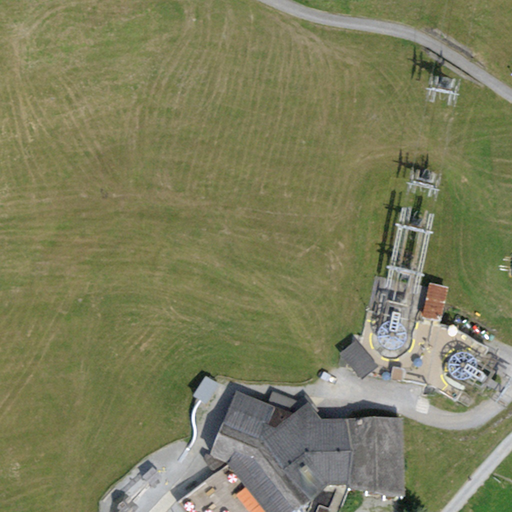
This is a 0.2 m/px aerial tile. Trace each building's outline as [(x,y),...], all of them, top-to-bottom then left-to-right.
[(473,372),(488,348),(456,327),(438,324),(439,319),(425,316),(432,285),(376,273),(361,345),(378,366),(372,371),(435,384),(457,398),(473,372)] [(439,319),(446,288),(432,285),(425,316),(439,319)] [(372,371),(378,366),(361,345),(356,340),(340,353),(362,380),(372,371)] [(403,497),(402,420),(335,422),(335,429),(326,429),(312,412),(316,409),(310,403),(304,397),(296,404),(274,392),(268,406),(238,394),(214,454),(232,461),(219,471),(224,477),(235,492),(254,477),(281,511),(329,511),(340,484),(349,488),(367,488),(367,493),(384,493),(384,497),(403,497)] [(209,457),(219,471),(232,461),(214,454),(209,457)] [(281,511),(254,477),(235,492),(224,477),(215,485),(236,511),(281,511)]
